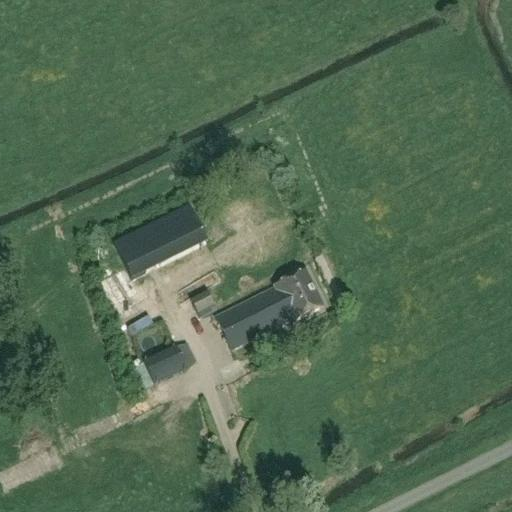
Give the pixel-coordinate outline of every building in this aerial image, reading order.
[(122,244),(139,280),(168,266),(164,256),(210,233),(197,207),(122,244)] [(231,353),(290,324),(291,325),(324,309),(305,273),(273,290),(274,291),(215,321),(231,353)] [(214,309),(205,294),(189,303),(197,318),(214,309)] [(174,349),(145,363),(156,385),(186,371),(174,349)] [(11,473),(15,487),(27,484),(23,470),(11,473)]
